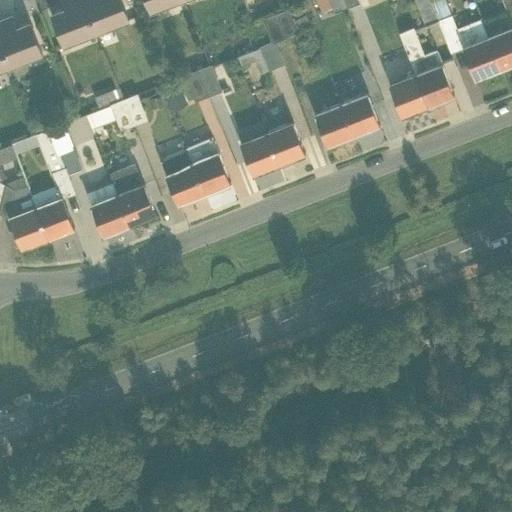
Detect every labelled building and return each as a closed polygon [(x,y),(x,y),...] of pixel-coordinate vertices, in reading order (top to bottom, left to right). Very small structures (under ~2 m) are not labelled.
[(96,31),(83,0),(63,0),(65,5),(51,10),(64,43),(96,31)] [(83,0),(96,31),(129,18),(121,0),(83,0)] [(174,0),(147,0),(151,9),(174,0)] [(334,12),(346,8),(343,0),(303,0),(308,13),(331,4),(334,12)] [(343,0),(346,8),(347,9),(360,4),(359,0),(343,0)] [(427,105),(453,94),(436,49),(423,54),(415,32),(439,23),(429,0),(415,0),(424,22),(399,33),(414,72),(427,105)] [(474,78),(500,67),(487,35),(480,18),(456,28),(444,0),(429,0),(439,23),(450,52),(462,48),(474,78)] [(511,0),(502,0),(509,18),(506,19),(509,26),(487,35),(500,67),(511,62),(511,0)] [(272,39),(273,41),(298,31),(300,37),(313,32),(305,12),(294,17),(289,5),(263,16),(272,39)] [(27,58),(42,51),(29,19),(16,24),(11,13),(0,17),(0,40),(9,65),(11,64),(15,74),(31,68),(27,58)] [(282,64),(273,41),(272,39),(238,53),(241,62),(255,56),(261,71),(268,68),(269,69),(282,64)] [(0,68),(9,65),(0,40),(0,68)] [(199,68),(209,93),(222,87),(212,62),(199,68)] [(195,98),(209,93),(199,68),(185,73),(195,98)] [(427,105),(414,72),(388,82),(401,114),(427,105)] [(95,108),(121,98),(117,85),(94,94),(96,100),(92,102),(95,108)] [(174,107),(187,100),(179,87),(167,94),(174,107)] [(123,97),(133,122),(148,117),(138,91),(123,97)] [(353,134),(379,124),(366,91),(339,100),(353,134)] [(120,127),(133,122),(123,97),(121,98),(95,108),(87,112),(93,129),(103,125),(101,119),(116,114),(120,127)] [(353,134),(339,100),(314,111),(326,144),(353,134)] [(66,164),(68,171),(82,166),(79,159),(73,142),(74,142),(65,120),(48,126),(58,151),(60,151),(65,164),(66,164)] [(305,153),(292,120),(265,130),(278,163),(305,153)] [(252,174),(278,163),(265,130),(261,121),(236,131),(252,174)] [(47,235),(74,224),(63,195),(76,189),(68,171),(66,164),(65,164),(60,151),(58,151),(48,126),(10,141),(15,151),(39,142),(50,171),(52,171),(56,181),(30,192),(47,235)] [(203,192),(230,181),(212,135),(185,145),(203,192)] [(0,160),(16,155),(15,151),(10,141),(0,145),(0,172),(2,177),(7,175),(0,162),(0,160)] [(203,192),(185,145),(160,154),(177,202),(203,192)] [(105,167),(109,178),(134,169),(130,158),(105,167)] [(156,211),(143,178),(138,180),(134,170),(113,179),(129,221),(156,211)] [(47,235),(30,192),(23,173),(4,181),(0,200),(0,210),(11,217),(22,245),(47,235)] [(103,232),(129,221),(113,179),(87,189),(103,232)]
